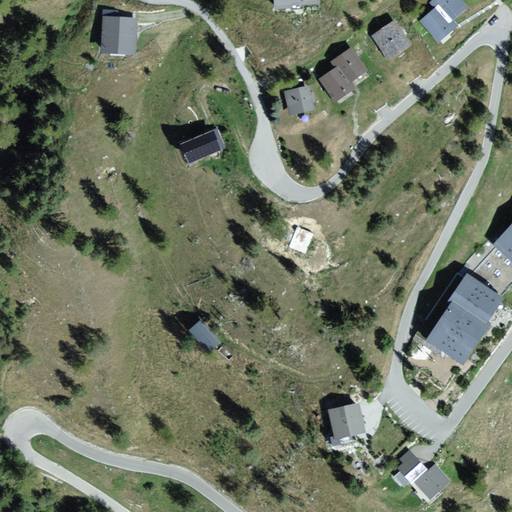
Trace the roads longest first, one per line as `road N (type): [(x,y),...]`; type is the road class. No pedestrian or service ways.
road 1 (residential): [(511,343),(445,424),(410,397),(397,363),(414,295),(488,147),(505,62),(494,34),(460,50),(376,126),(336,176),(296,194),(270,177),(261,103),(217,27),(194,4),(166,0)]
road 2 (residential): [(123,511),(26,452),(16,432),(32,416),(103,451),(185,474),(237,511)]
